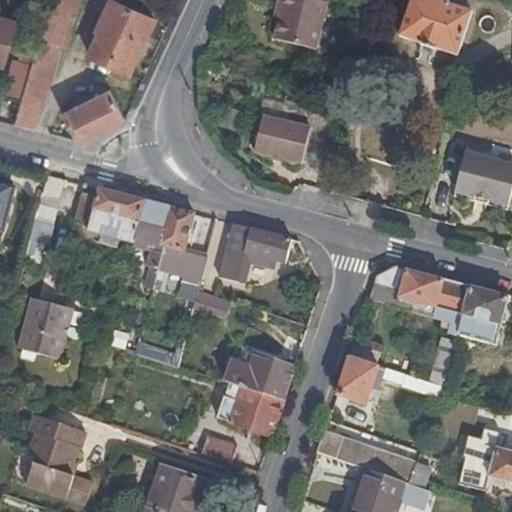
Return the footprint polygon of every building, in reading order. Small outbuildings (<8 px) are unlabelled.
[(22,99),(15,124),(37,129),(62,45),(67,46),(80,0),(52,0),(37,51),(22,99)] [(127,74),(152,20),(110,0),(109,0),(85,54),(127,74)] [(312,53),(324,7),(295,0),(274,0),(271,9),(282,12),(274,43),(312,53)] [(411,0),(400,35),(421,42),(420,46),(435,51),(437,47),(458,54),(472,10),(450,3),(451,0),(411,0)] [(0,63),(2,64),(14,22),(6,20),(7,12),(0,10),(0,63)] [(4,93),(22,99),(37,51),(22,45),(18,59),(13,57),(4,93)] [(123,122),(126,118),(110,86),(62,111),(77,140),(87,142),(123,122)] [(303,162),(312,127),(266,115),(257,150),(303,162)] [(457,184),(476,189),(493,193),(511,197),(511,157),(467,147),(457,184)] [(64,174),(47,169),(30,235),(44,239),(47,240),(64,174)] [(0,225),(2,226),(14,182),(0,178),(0,225)] [(97,194),(83,191),(76,217),(80,218),(79,221),(89,224),(88,229),(132,240),(134,235),(144,195),(99,184),(97,194)] [(493,193),(476,189),(475,193),(492,198),(493,193)] [(169,201),(144,195),(134,235),(141,238),(139,244),(149,247),(145,261),(150,263),(145,284),(153,286),(159,265),(163,252),(157,250),(169,201)] [(194,208),(169,201),(157,250),(163,252),(159,265),(183,273),(181,277),(200,283),(207,253),(184,247),(194,208)] [(293,234),(218,214),(211,241),(286,260),(293,234)] [(44,239),(30,235),(24,258),(38,263),(44,239)] [(402,289),(408,266),(397,263),(375,276),(374,281),(402,289)] [(445,275),(408,266),(402,289),(400,295),(434,304),(437,305),(445,275)] [(471,282),(445,275),(437,305),(434,304),(432,314),(451,318),(449,330),(458,332),(471,282)] [(400,295),(402,289),(374,281),(369,295),(398,302),(400,295)] [(509,293),(471,282),(458,332),(496,340),(509,293)] [(225,317),(231,300),(202,290),(196,307),(203,309),(225,317)] [(69,324),(72,307),(31,297),(18,347),(60,359),(66,333),(64,333),(67,323),(69,324)] [(10,308),(0,304),(0,341),(1,342),(10,308)] [(197,331),(203,309),(196,307),(193,305),(187,328),(197,331)] [(135,332),(116,327),(111,342),(114,342),(130,348),(135,332)] [(448,369),(457,337),(443,334),(430,383),(439,386),(448,369)] [(355,337),(349,356),(375,364),(381,347),(355,337)] [(135,350),(177,364),(180,352),(139,338),(135,350)] [(110,359),(114,342),(111,342),(106,340),(101,356),(110,359)] [(283,398),(294,363),(256,351),(252,365),(233,359),(226,380),(243,385),(283,398)] [(349,356),(338,392),(366,402),(371,389),(377,391),(382,378),(385,368),(375,364),(349,356)] [(385,368),(382,378),(402,385),(405,375),(385,368)] [(441,395),(439,386),(430,383),(405,375),(402,385),(440,398),(441,395)] [(271,433),(283,398),(243,385),(239,399),(223,394),(216,415),(271,433)] [(510,428),(511,420),(511,410),(480,404),(476,420),(510,428)] [(85,429),(33,412),(28,429),(36,431),(30,450),(34,461),(26,483),(85,502),(92,480),(70,472),(78,445),(80,446),(85,429)] [(325,430),(317,452),(365,467),(407,481),(409,482),(417,461),(325,430)] [(205,453),(235,463),(241,444),(211,435),(205,453)] [(511,479),(511,448),(499,445),(490,474),(511,479)] [(433,466),(417,461),(409,482),(427,488),(433,466)] [(203,511),(213,484),(162,467),(146,511),(203,511)] [(424,511),(431,490),(427,488),(409,482),(407,481),(365,467),(350,511),(396,511),(400,503),(424,511)]
